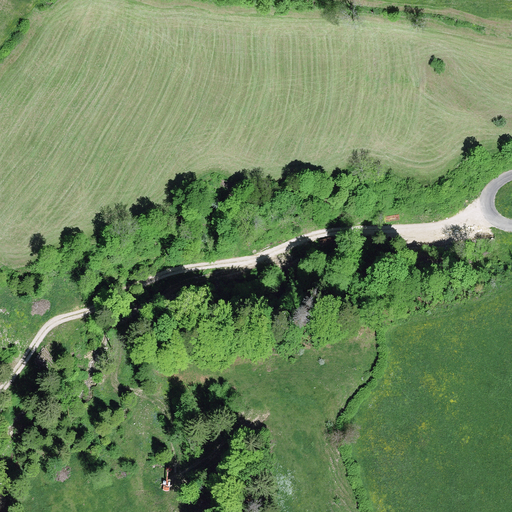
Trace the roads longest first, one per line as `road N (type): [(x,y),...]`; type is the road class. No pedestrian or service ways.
road 1 (track): [(0,393),(60,319),(172,271),(235,262),(337,230),(454,223),(482,207)]
road 2 (track): [(257,256),(250,266),(181,282),(122,342),(113,377),(120,388),(157,400),(170,421),(179,470)]
